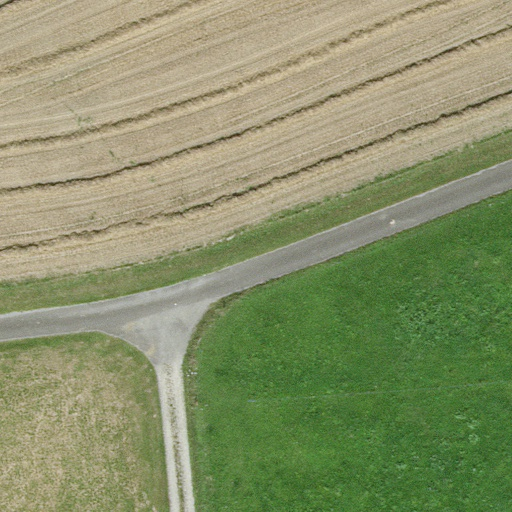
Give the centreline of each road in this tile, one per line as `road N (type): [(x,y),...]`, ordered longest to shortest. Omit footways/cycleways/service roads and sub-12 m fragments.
road 1 (unclassified): [(511,167),(144,313),(0,327)]
road 2 (track): [(144,313),(172,511)]
